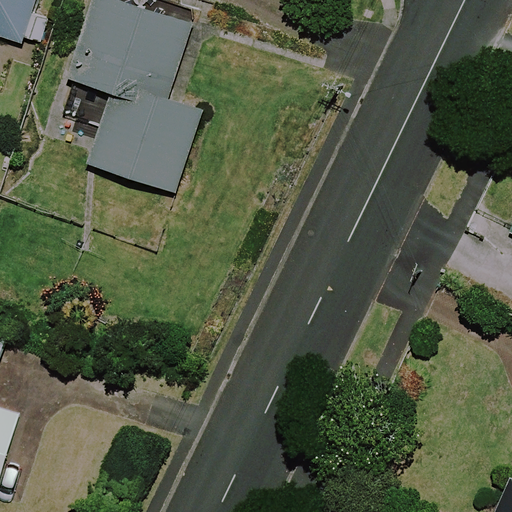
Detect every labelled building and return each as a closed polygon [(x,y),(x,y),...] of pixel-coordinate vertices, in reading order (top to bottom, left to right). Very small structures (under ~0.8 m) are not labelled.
[(0,0),(0,41),(18,48),(34,0),(0,0)] [(192,30),(108,0),(95,0),(67,80),(113,97),(89,165),(174,195),(202,115),(166,102),(192,30)] [(0,355),(10,333),(0,328),(0,355)] [(0,483),(20,417),(0,410),(0,483)] [(511,511),(511,480),(509,479),(494,511),(511,511)]
